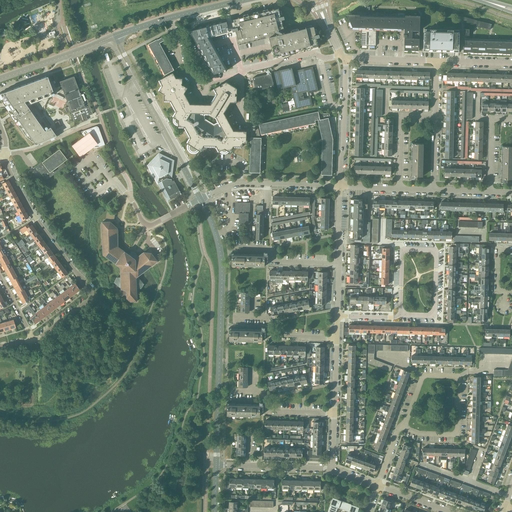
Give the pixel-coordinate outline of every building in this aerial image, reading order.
[(233,29),(233,32),(234,32),(237,31),(239,39),(284,28),(282,20),(284,19),(285,19),(284,16),(281,17),(279,9),(234,20),(236,28),(233,29)] [(420,16),(359,14),(359,15),(348,15),(351,21),(350,21),(350,29),(362,29),(362,46),(376,46),(377,30),(405,31),(405,35),(404,35),(404,37),(406,37),(406,39),(405,39),(405,51),(419,52),(420,16)] [(463,23),(490,30),(492,25),(465,18),(463,23)] [(191,29),(190,29),(200,48),(201,48),(215,73),(219,72),(218,72),(221,71),(221,72),(227,71),(209,38),(207,39),(206,36),(230,31),(227,20),(222,21),(222,22),(219,23),(219,22),(216,23),(216,24),(213,24),(209,25),(206,26),(206,25),(202,26),(202,27),(199,28),(198,27),(194,28),(195,29),(192,29),(191,29)] [(270,37),(275,59),(319,48),(313,27),(270,37)] [(423,28),(423,52),(459,53),(460,34),(459,34),(459,29),(423,28)] [(469,36),(470,29),(464,29),(464,53),(511,54),(511,41),(467,41),(467,35),(469,36)] [(160,43),(165,41),(163,38),(158,40),(156,40),(149,44),(165,75),(174,70),(160,43)] [(319,91),(313,67),(293,72),(292,68),(275,72),(279,89),(292,86),(297,109),(313,105),(311,97),(302,99),(301,92),(309,90),(310,93),(319,91)] [(183,86),(182,84),(183,84),(183,79),(176,78),(173,73),(160,80),(163,86),(159,91),(164,94),(165,94),(165,95),(165,96),(165,101),(171,101),(177,112),(174,117),(176,119),(176,120),(176,121),(177,122),(178,123),(179,123),(179,127),(185,127),(187,129),(192,138),(189,144),(191,145),(190,146),(190,148),(191,149),(192,150),(194,151),(195,151),(197,150),(198,149),(200,151),(203,145),(214,145),(213,145),(213,146),(216,146),(219,152),(222,150),(223,151),(224,151),(225,152),(227,151),(227,150),(230,152),(234,146),(243,147),(243,143),(248,143),(248,140),(247,140),(247,131),(234,131),(230,124),(230,125),(227,120),(228,120),(224,113),(231,103),(237,103),(238,96),(236,96),(236,94),(238,94),(238,89),(227,82),(222,85),(223,86),(221,87),(220,85),(214,89),(218,94),(212,103),(213,103),(213,104),(212,106),(190,105),(189,103),(190,102),(185,93),(188,88),(184,85),(183,86)] [(256,91),(275,87),(272,74),(253,78),(256,91)] [(45,130),(44,131),(24,102),(52,91),(47,77),(0,94),(0,99),(32,146),(56,135),(50,127),(47,129),(47,128),(46,127),(45,127),(44,127),(44,128),(44,129),(45,130)] [(67,113),(69,112),(69,111),(70,111),(74,121),(79,119),(80,123),(88,120),(86,117),(93,114),(84,92),(80,93),(74,77),(59,82),(69,107),(65,108),(67,113)] [(319,123),(321,122),(320,120),(319,114),(260,126),(260,128),(261,135),(316,123),(315,121),(318,120),(319,123)] [(320,120),(321,122),(325,141),(323,175),(332,176),(333,140),(329,118),(330,118),(330,114),(319,114),(320,120)] [(262,138),(261,135),(260,126),(255,127),(256,125),(255,125),(254,126),(252,126),(251,127),(251,129),(250,130),(252,130),(252,137),(253,138),(252,173),(261,173),(262,138)] [(105,147),(99,128),(98,128),(98,127),(97,127),(96,127),(95,127),(81,132),(82,134),(85,137),(73,146),(80,156),(89,149),(94,145),(95,146),(104,143),(105,147)] [(423,177),(423,160),(424,144),(413,144),(412,176),(411,176),(411,179),(417,179),(417,176),(423,177)] [(511,179),(511,146),(503,147),(502,179),(501,179),(501,182),(507,182),(507,179),(511,179)] [(64,162),(67,160),(59,150),(42,163),(41,162),(35,167),(41,174),(46,181),(62,168),(66,165),(64,162)] [(158,183),(164,193),(177,185),(176,183),(174,183),(172,179),(171,179),(171,177),(172,177),(174,161),(159,154),(149,166),(156,179),(157,179),(159,183),(158,183)] [(5,189),(11,186),(8,181),(2,184),(5,189)] [(179,188),(177,185),(164,193),(168,201),(171,200),(177,197),(182,194),(179,188)] [(8,195),(14,191),(11,186),(5,189),(8,195)] [(11,200),(17,197),(14,191),(8,195),(10,200),(11,200)] [(20,202),(17,197),(11,200),(10,200),(8,201),(5,203),(6,204),(6,205),(9,203),(12,202),(13,205),(20,202)] [(363,238),(363,243),(370,243),(371,222),(368,222),(368,204),(367,204),(367,198),(352,198),(351,199),(350,207),(351,207),(351,231),(349,231),(349,238),(363,238)] [(13,205),(11,207),(8,208),(9,210),(12,209),(14,207),(16,211),(23,207),(20,202),(13,205)] [(250,214),(250,203),(241,203),(241,204),(236,204),(236,213),(240,213),(239,224),(249,224),(249,214),(250,214)] [(19,216),(25,212),(23,207),(16,211),(11,213),(12,216),(17,213),(19,216)] [(25,212),(19,216),(22,221),(28,218),(25,212)] [(108,212),(106,218),(114,220),(116,214),(108,212)] [(132,253),(130,256),(118,248),(117,229),(114,229),(114,225),(113,224),(109,225),(108,223),(103,223),(104,255),(122,267),(122,278),(117,278),(116,283),(122,289),(129,289),(129,292),(127,294),(128,298),(129,300),(131,300),(131,301),(137,301),(137,288),(141,288),(143,284),(137,277),(157,261),(156,259),(153,256),(152,256),(150,253),(147,255),(145,253),(138,258),(134,253),(132,253)] [(29,234),(35,230),(32,225),(29,227),(28,224),(20,230),(22,234),(27,231),(29,234)] [(39,235),(35,230),(29,234),(24,238),(26,240),(31,236),(33,239),(39,235)] [(37,244),(42,240),(39,235),(33,239),(28,243),(29,245),(32,243),(34,242),(35,241),(37,244)] [(42,240),(37,244),(34,246),(34,245),(31,247),(33,250),(38,246),(40,249),(46,245),(42,240)] [(450,253),(459,253),(460,247),(463,247),(463,244),(453,244),(453,247),(450,247),(450,253)] [(42,255),(49,249),(46,245),(40,249),(38,250),(42,255)] [(479,254),(489,254),(489,249),(483,248),(483,245),(476,245),(476,248),(479,248),(479,254)] [(47,258),(53,254),(49,249),(42,255),(39,257),(40,259),(42,257),(43,258),(45,256),(47,258)] [(51,263),(57,259),(53,254),(47,258),(44,260),(48,265),(49,264),(49,265),(51,263)] [(479,266),(482,266),(482,260),(489,260),(489,254),(479,254),(476,254),(476,257),(479,257),(479,263),(479,266)] [(14,258),(13,255),(9,257),(7,258),(5,255),(0,258),(0,261),(2,264),(8,261),(11,259),(11,260),(14,258)] [(268,261),(268,255),(265,255),(265,256),(233,255),(232,266),(265,267),(265,261),(268,261)] [(55,268),(60,264),(57,259),(51,263),(55,268)] [(8,261),(2,264),(5,270),(11,267),(8,261)] [(58,273),(64,269),(60,264),(55,268),(58,273)] [(11,267),(5,270),(8,276),(14,272),(11,267)] [(64,269),(58,273),(62,278),(67,273),(64,269)] [(14,272),(8,276),(11,281),(17,278),(14,272)] [(19,281),(17,278),(11,281),(14,287),(26,280),(25,278),(19,281)] [(70,288),(75,294),(80,290),(71,278),(69,280),(73,286),(70,288)] [(28,283),(31,281),(29,279),(26,281),(26,280),(23,282),(20,283),(14,287),(17,293),(23,289),(22,287),(28,283)] [(75,294),(70,288),(65,291),(70,298),(75,294)] [(34,290),(33,289),(31,290),(28,291),(25,293),(23,289),(17,293),(20,298),(32,292),(34,290)] [(70,298),(65,291),(60,295),(65,302),(70,298)] [(32,292),(20,298),(23,304),(30,300),(28,297),(30,296),(33,294),(32,292)] [(65,302),(60,295),(55,299),(60,305),(65,302)] [(60,305),(55,299),(50,303),(55,309),(60,305)] [(302,301),(304,310),(310,308),(308,300),(302,301)] [(55,309),(50,303),(45,306),(50,313),(55,309)] [(250,305),(241,305),(241,313),(250,313),(250,305)] [(50,313),(45,306),(40,310),(45,317),(50,313)] [(279,315),(278,306),(271,308),(273,316),(279,315)] [(45,317),(40,310),(35,314),(40,321),(45,317)] [(455,314),(448,313),(448,320),(450,320),(450,323),(457,323),(457,319),(454,319),(455,314)] [(35,324),(40,321),(35,314),(30,318),(35,324)] [(487,321),(487,315),(481,315),(480,320),(477,320),(477,324),(485,324),(485,321),(487,321)] [(8,322),(10,330),(16,328),(13,320),(8,322)] [(10,330),(8,322),(2,324),(4,331),(10,330)] [(230,330),(230,341),(235,341),(245,341),(247,341),(251,341),(261,342),(263,342),(263,337),(263,336),(265,336),(266,328),(266,326),(263,326),(262,326),(262,331),(247,331),(230,330)] [(404,370),(402,376),(408,379),(410,373),(404,370)] [(324,373),(316,373),(314,373),(313,379),(314,380),(314,381),(316,381),(316,384),(323,384),(323,380),(324,380),(324,373)] [(406,384),(408,379),(402,376),(400,382),(406,384)] [(287,379),(287,377),(281,378),(281,380),(283,389),(289,387),(287,379)] [(294,378),(290,379),(289,377),(287,377),(287,379),(289,387),(295,386),(294,378)] [(248,380),(239,380),(238,388),(248,388),(248,380)] [(406,384),(400,382),(397,387),(404,390),(406,384)] [(395,393),(402,395),(404,390),(397,387),(395,393)] [(444,397),(444,402),(452,402),(452,397),(453,397),(453,387),(446,387),(445,397),(444,397)] [(393,399),(400,401),(402,395),(395,393),(393,399)] [(398,407),(400,401),(393,399),(391,404),(398,407)] [(228,405),(228,416),(232,416),(240,416),(244,416),(248,416),(256,416),(260,417),(260,412),(260,411),(263,411),(263,402),(263,400),(261,400),(259,400),(259,406),(228,405)] [(452,402),(444,402),(444,407),(445,407),(445,417),(452,418),(453,407),(451,407),(452,402)] [(396,412),(398,407),(391,404),(390,408),(387,407),(386,409),(389,410),(396,412)] [(389,410),(386,409),(386,411),(389,412),(387,416),(394,418),(396,412),(389,410)] [(392,424),(394,418),(387,416),(385,421),(392,424)] [(389,429),(392,424),(385,421),(383,427),(389,429)] [(389,429),(383,427),(382,430),(379,429),(375,428),(375,430),(387,435),(389,429)] [(387,435),(375,430),(374,432),(377,433),(377,434),(380,435),(379,438),(385,441),(387,435)] [(502,442),(508,444),(511,439),(504,436),(502,442)] [(377,444),(383,446),(385,441),(379,438),(377,444)] [(402,450),(409,453),(411,453),(414,445),(406,442),(405,445),(404,445),(402,450)] [(500,447),(506,450),(508,444),(502,442),(500,447)] [(381,452),(383,446),(377,444),(375,450),(381,452)] [(308,448),(307,448),(305,447),(305,449),(305,454),(308,454),(308,458),(321,459),(321,454),(322,455),(322,448),(314,448),(313,451),(308,451),(308,448)] [(498,453),(504,456),(506,450),(500,447),(498,453)] [(296,449),(296,457),(303,457),(303,454),(305,454),(305,449),(296,449)] [(407,458),(409,453),(402,450),(400,456),(407,458)] [(496,459),(502,461),(504,456),(498,453),(496,459)] [(351,464),(353,457),(348,455),(345,462),(351,464)] [(407,458),(400,456),(398,461),(405,464),(407,458)] [(357,466),(359,459),(353,457),(351,464),(357,466)] [(359,459),(357,466),(362,468),(365,461),(359,459)] [(493,465),(500,467),(502,461),(496,459),(493,465)] [(365,461),(362,468),(368,470),(371,463),(365,461)] [(396,467),(403,470),(405,464),(398,461),(396,467)] [(371,463),(368,470),(374,472),(374,471),(376,472),(378,467),(376,466),(376,465),(373,464),(371,463)] [(500,467),(493,465),(491,464),(489,469),(491,470),(498,472),(500,467)] [(401,475),(403,470),(396,467),(394,473),(401,475)] [(401,475),(394,473),(391,479),(399,481),(400,481),(401,478),(400,478),(401,475)] [(494,484),(496,478),(489,475),(487,481),(494,484)] [(416,488),(418,481),(413,478),(410,485),(416,488)] [(236,488),(237,479),(230,479),(230,482),(227,481),(227,490),(230,491),(230,489),(236,489),(236,488)] [(289,489),(290,481),(283,481),(283,484),(279,486),(280,488),(283,488),(283,489),(289,489)] [(422,490),(424,483),(418,481),(416,488),(422,490)] [(424,483),(422,490),(427,492),(430,485),(424,483)] [(433,494),(435,487),(430,485),(427,492),(433,494)] [(435,487),(433,494),(438,496),(441,489),(435,487)] [(444,498),(447,491),(443,490),(444,489),(441,488),(441,489),(438,496),(444,498)] [(450,500),(452,493),(447,491),(444,498),(450,500)] [(455,502),(458,495),(452,493),(450,500),(455,502)] [(461,504),(463,497),(458,495),(455,502),(461,504)] [(358,511),(360,508),(333,498),(328,511),(336,511),(338,508),(349,511),(358,511)] [(469,499),(466,506),(472,508),(474,501),(469,499)] [(382,506),(390,509),(392,503),(384,500),(382,506)] [(482,511),(483,511),(487,502),(481,500),(480,503),(477,510),(482,511)] [(474,501),(472,508),(477,510),(480,503),(474,501)]
